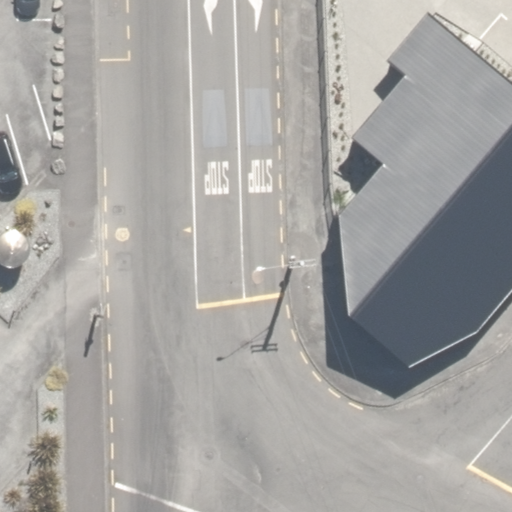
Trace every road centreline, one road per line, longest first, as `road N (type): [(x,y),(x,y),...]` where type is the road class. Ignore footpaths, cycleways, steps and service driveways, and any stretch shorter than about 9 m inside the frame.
road 1 (residential): [(242,411),(216,383),(195,306),(193,0)]
road 2 (residential): [(407,511),(290,451),(242,411)]
road 3 (unclassified): [(511,409),(420,511)]
